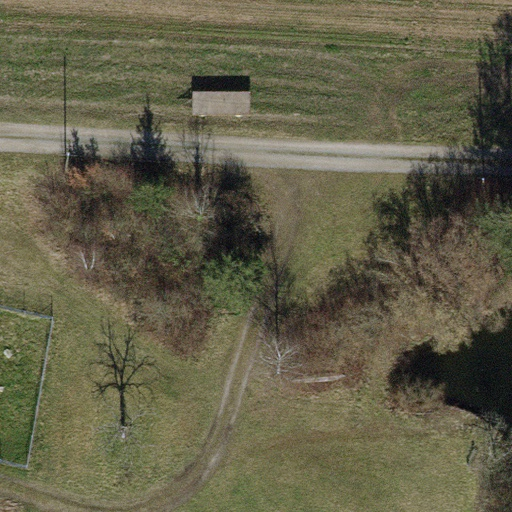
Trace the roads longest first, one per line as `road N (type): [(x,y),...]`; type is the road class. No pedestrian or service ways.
road 1 (track): [(0,137),(511,165)]
road 2 (track): [(139,511),(194,483),(222,435),(298,158)]
